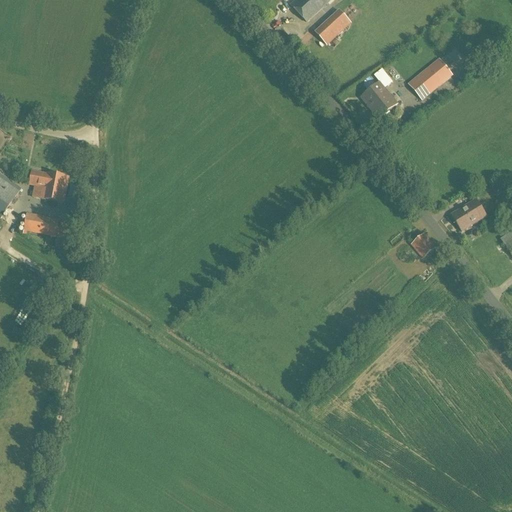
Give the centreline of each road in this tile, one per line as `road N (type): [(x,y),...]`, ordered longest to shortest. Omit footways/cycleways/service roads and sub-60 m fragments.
road 1 (unclassified): [(511,325),(441,230),(233,0)]
road 2 (track): [(36,511),(87,286),(96,134)]
road 3 (unclassified): [(0,128),(65,140),(96,134),(146,0)]
